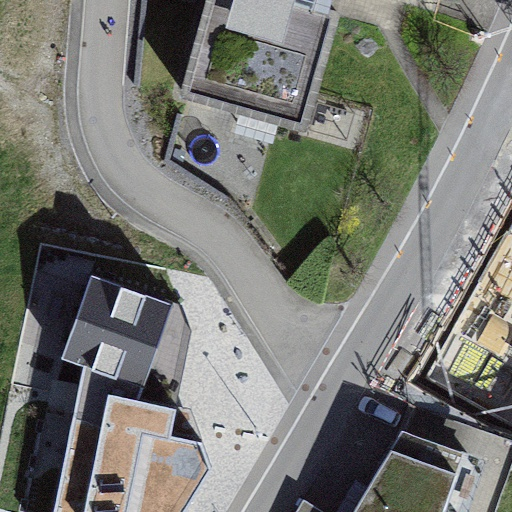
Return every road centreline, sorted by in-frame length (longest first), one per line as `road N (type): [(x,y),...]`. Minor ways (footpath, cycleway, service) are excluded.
road 1 (residential): [(365,362),(106,143),(112,0)]
road 2 (residential): [(511,86),(365,362)]
road 3 (residential): [(365,362),(273,511)]
